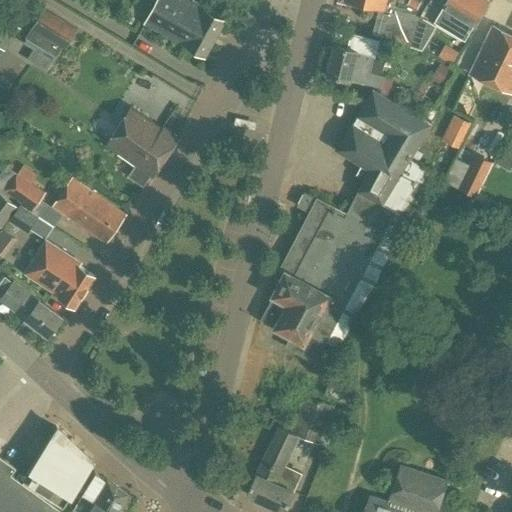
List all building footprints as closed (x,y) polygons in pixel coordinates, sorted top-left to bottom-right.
[(205,11),(183,0),(158,0),(146,23),(186,45),(186,47),(204,57),(224,20),(205,10),(205,11)] [(418,18),(429,0),(341,0),(341,1),(367,7),(368,3),(379,6),(376,16),(381,18),(376,36),(422,49),(435,29),(418,18)] [(465,40),(489,1),(486,0),(447,0),(435,22),(465,40)] [(65,48),(76,29),(44,10),(33,28),(42,34),(36,43),(49,51),(55,42),(65,48)] [(0,46),(5,50),(20,27),(1,13),(0,14),(0,46)] [(511,93),(511,33),(492,24),(469,73),(511,93)] [(385,76),(370,72),(379,40),(358,35),(354,50),(334,45),(327,74),(381,88),(385,76)] [(453,70),(441,62),(430,78),(443,86),(453,70)] [(403,88),(391,85),(388,97),(392,99),(399,101),(403,88)] [(333,329),(342,313),(348,301),(358,306),(369,286),(359,281),(370,260),(378,264),(393,236),(385,231),(395,212),(407,218),(433,171),(415,162),(415,160),(411,158),(432,122),(392,99),(388,97),(373,88),(339,150),(363,163),(358,172),(365,176),(357,191),(363,194),(360,199),(355,196),(344,217),(333,211),(334,207),(316,198),(315,200),(309,196),(302,208),(311,212),(281,266),(283,271),(286,273),(281,281),(277,279),(274,284),(279,286),(261,319),(273,325),(273,326),(290,335),(285,346),(315,362),(333,329)] [(162,129),(131,108),(107,145),(135,165),(127,175),(143,186),(150,176),(153,177),(179,138),(164,127),(162,129)] [(471,123),(453,114),(447,127),(464,135),(471,123)] [(511,136),(496,163),(511,172),(511,136)] [(476,154),(459,188),(476,196),(492,162),(476,154)] [(5,164),(0,172),(0,186),(12,169),(5,164)] [(32,210),(44,194),(17,173),(5,189),(32,210)] [(106,242),(125,215),(86,187),(71,177),(52,205),(66,215),(106,242)] [(246,183),(242,200),(247,201),(252,185),(246,183)] [(0,227),(1,228),(16,206),(0,194),(0,227)] [(25,231),(35,215),(19,204),(9,220),(25,231)] [(0,253),(2,256),(15,238),(3,229),(0,232),(0,253)] [(75,307),(95,276),(69,260),(71,256),(46,241),(26,273),(50,288),(49,290),(59,297),(75,307)] [(49,335),(62,317),(14,281),(0,299),(49,335)] [(347,404),(352,391),(329,381),(324,394),(347,404)] [(317,444),(333,407),(307,395),(291,431),(278,426),(261,463),(246,494),(284,511),(301,474),(284,466),(299,435),(317,444)] [(62,506),(94,462),(76,445),(58,428),(21,480),(62,506)] [(61,511),(9,474),(14,468),(0,458),(0,511),(61,511)] [(436,511),(448,480),(401,464),(390,501),(370,495),(364,511),(436,511)] [(76,511),(114,511),(123,491),(93,471),(69,507),(76,511)]
